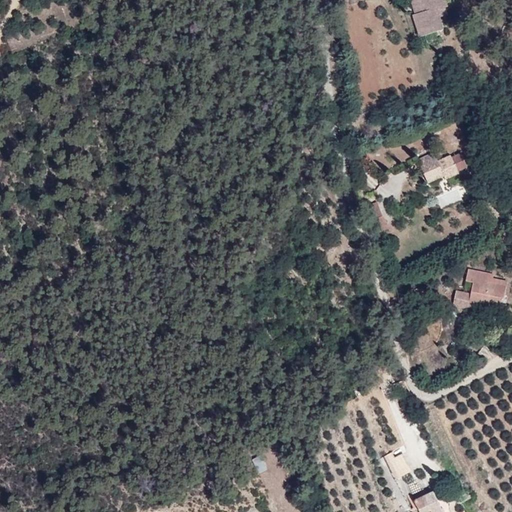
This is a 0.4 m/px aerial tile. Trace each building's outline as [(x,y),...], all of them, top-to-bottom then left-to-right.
[(462,29),(451,0),(406,0),(426,45),(462,29)] [(462,141),(423,152),(433,188),(478,172),(462,141)] [(450,202),(465,190),(461,184),(446,196),(450,202)] [(377,201),(370,204),(381,231),(388,228),(377,201)] [(511,291),(511,276),(472,261),(452,305),(504,311),(511,291)] [(261,455),(251,459),(258,473),(267,469),(261,455)] [(455,511),(441,488),(422,501),(428,511),(455,511)]
